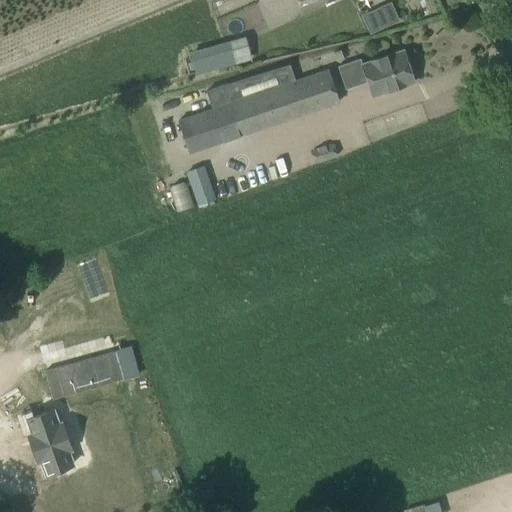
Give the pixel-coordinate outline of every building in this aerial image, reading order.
[(295,0),(299,8),(318,0),(295,0)] [(242,36),(186,52),(193,76),(249,60),(242,36)] [(358,61),(336,69),(344,92),(366,84),(372,98),(413,83),(401,51),(360,66),(358,61)] [(211,111),(177,123),(187,153),(336,102),(326,72),(293,83),(288,67),(222,90),(204,94),(211,111)] [(314,148),(308,154),(310,161),(313,165),(317,165),(334,159),(336,155),(333,145),(322,146),(314,148)] [(201,167),(183,173),(194,206),(212,200),(201,167)] [(192,207),(185,184),(180,183),(171,185),(168,189),(176,212),(192,207)] [(59,425),(28,437),(36,461),(69,449),(59,425)] [(9,511),(48,501),(37,463),(22,468),(16,448),(0,452),(0,498),(5,497),(9,511)]
